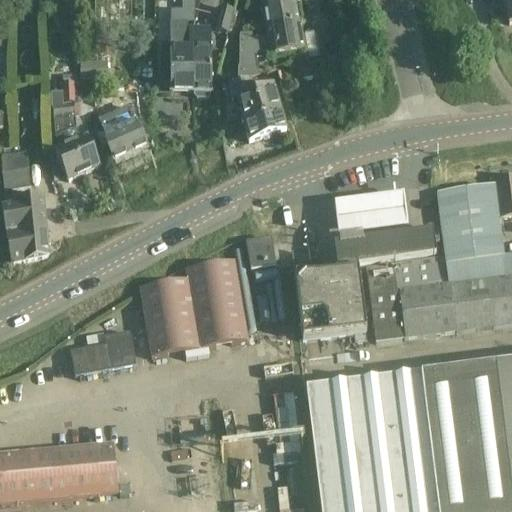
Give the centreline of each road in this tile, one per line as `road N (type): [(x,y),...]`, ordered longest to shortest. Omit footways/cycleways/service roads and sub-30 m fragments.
road 1 (tertiary): [(0,312),(233,193),(419,133)]
road 2 (residential): [(304,371),(511,349)]
road 3 (unknown): [(64,178),(63,213),(81,229),(183,218)]
road 4 (residential): [(419,133),(386,0)]
